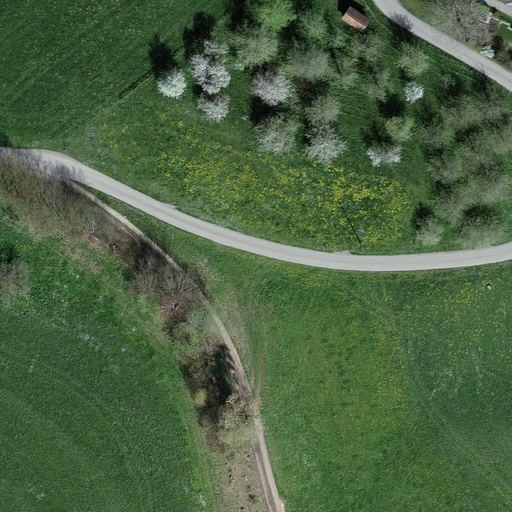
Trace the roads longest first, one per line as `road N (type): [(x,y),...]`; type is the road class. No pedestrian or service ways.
road 1 (unclassified): [(511,250),(358,263),(307,257),(202,229),(59,164),(0,154)]
road 2 (track): [(0,156),(138,236),(185,279),(219,331),(268,511)]
road 3 (unclassified): [(384,0),(511,86)]
